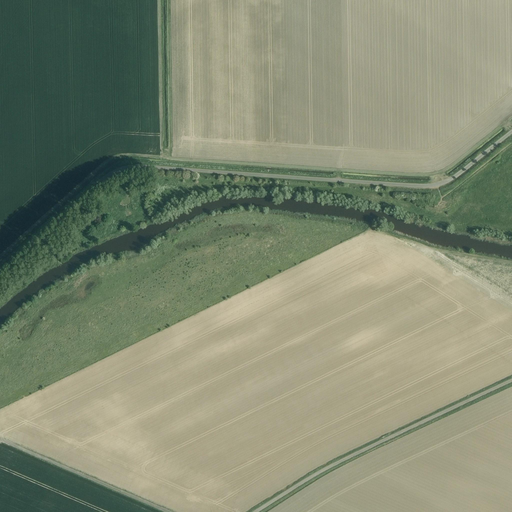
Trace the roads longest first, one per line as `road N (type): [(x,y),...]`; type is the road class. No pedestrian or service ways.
road 1 (unclassified): [(0,273),(129,166),(436,187),(511,132)]
road 2 (track): [(255,511),(335,462),(511,380)]
road 3 (track): [(0,438),(172,511)]
